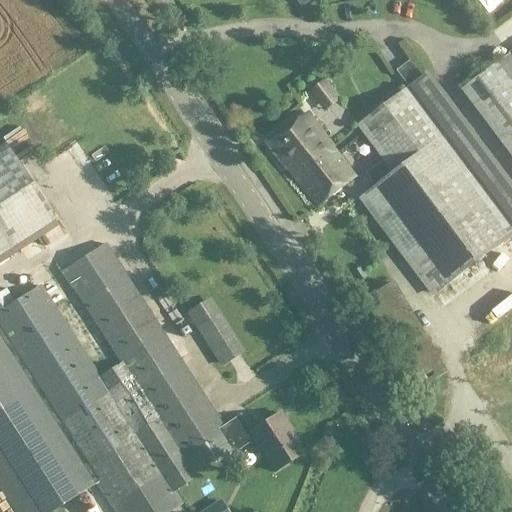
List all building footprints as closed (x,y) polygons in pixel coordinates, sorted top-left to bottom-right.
[(462,91),(511,157),(511,57),(510,55),(462,91)] [(511,190),(426,77),(408,90),(361,126),(397,174),(363,199),(435,295),(511,237),(511,190)] [(318,209),(357,177),(307,115),(268,146),(318,209)] [(348,155),(355,148),(348,140),(357,133),(347,122),(332,136),(348,155)] [(6,150),(0,153),(0,260),(55,225),(6,150)] [(63,273),(121,364),(193,476),(229,453),(231,456),(254,441),(274,474),(304,455),(294,439),(296,437),(281,414),(251,433),(241,417),(223,428),(148,310),(106,245),(63,273)] [(99,378),(40,287),(14,304),(6,292),(0,295),(0,493),(11,511),(50,511),(95,483),(113,511),(170,511),(180,506),(172,494),(195,479),(193,476),(121,364),(99,378)] [(224,366),(241,354),(216,314),(198,326),(224,366)]
